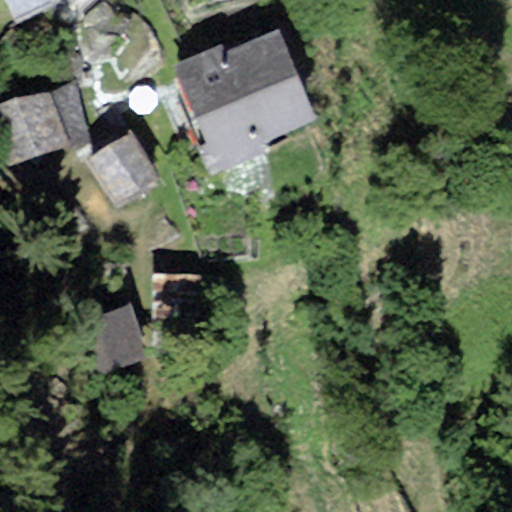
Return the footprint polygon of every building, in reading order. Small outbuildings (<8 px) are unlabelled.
[(0,0),(0,16),(3,23),(57,0),(0,0)] [(289,16),(186,53),(223,155),(326,118),(289,16)] [(44,88),(0,104),(0,147),(5,163),(64,141),(44,88)] [(153,177),(128,137),(88,161),(112,201),(153,177)] [(186,273),(145,275),(148,324),(189,322),(186,273)] [(134,298),(89,310),(104,365),(149,353),(134,298)]
